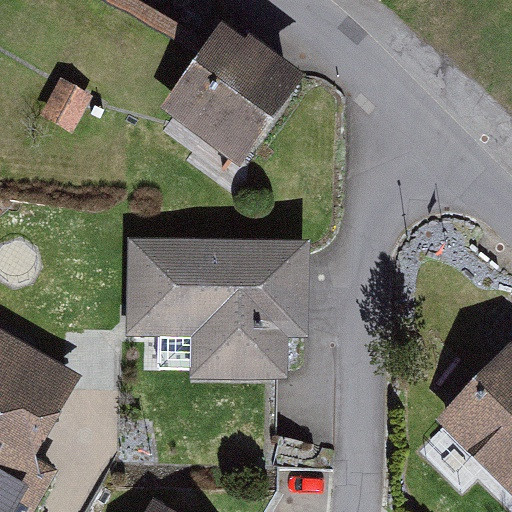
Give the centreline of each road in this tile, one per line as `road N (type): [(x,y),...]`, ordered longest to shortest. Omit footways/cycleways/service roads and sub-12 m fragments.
road 1 (residential): [(358,511),(369,235),(380,199),(434,134)]
road 2 (residential): [(434,134),(292,0)]
